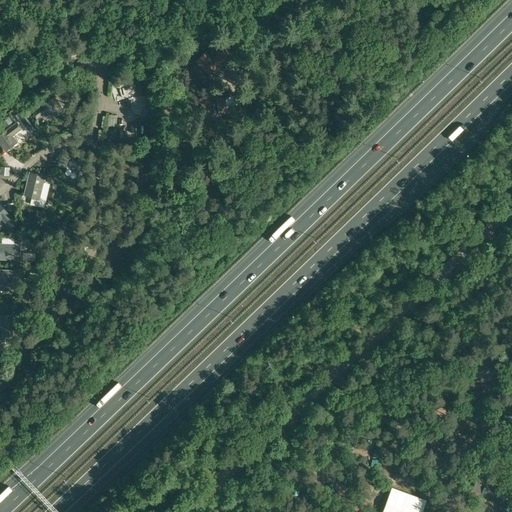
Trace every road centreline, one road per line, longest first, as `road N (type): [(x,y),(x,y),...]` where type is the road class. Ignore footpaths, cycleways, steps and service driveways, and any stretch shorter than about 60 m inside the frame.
road 1 (motorway): [(511,20),(0,508)]
road 2 (motorway): [(59,511),(511,74)]
road 3 (unclassified): [(225,472),(511,208)]
road 4 (unclassified): [(0,105),(76,59),(286,3)]
